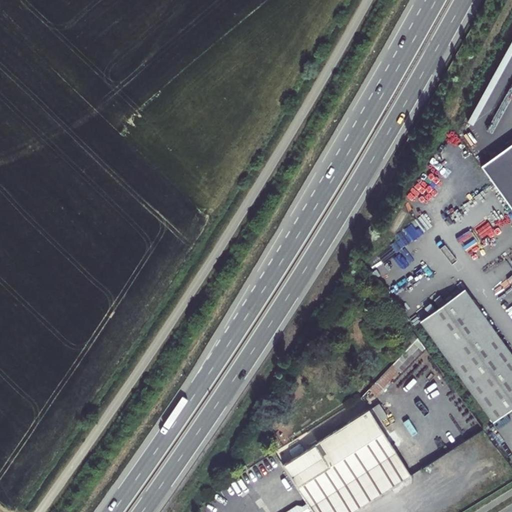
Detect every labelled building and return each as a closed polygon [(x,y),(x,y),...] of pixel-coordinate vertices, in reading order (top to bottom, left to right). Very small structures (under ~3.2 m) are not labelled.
[(511,148),(483,170),(511,209),(511,148)] [(511,352),(466,288),(422,320),(495,421),(511,408),(511,352)] [(356,425),(397,492),(418,479),(377,412),(356,425)] [(363,511),(397,492),(356,425),(289,465),(314,506),(308,510),(302,508),(296,511),(313,511),(316,511),(317,511),(363,511)] [(496,451),(480,462),(492,478),(507,468),(496,451)]
